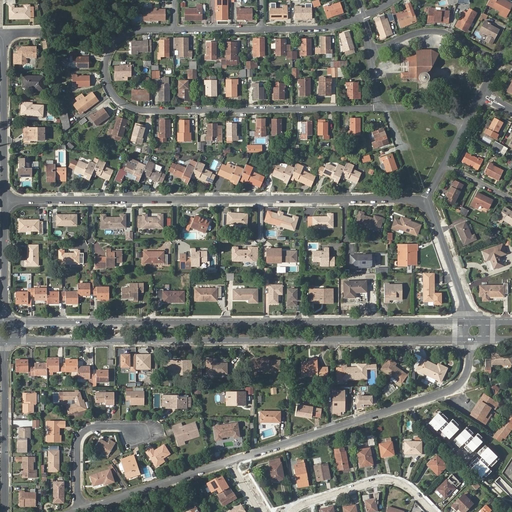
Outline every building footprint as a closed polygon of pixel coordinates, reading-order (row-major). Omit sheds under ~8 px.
[(225,14),(227,14),(226,0),(214,0),(215,7),(216,7),(216,19),(225,19),(225,14)] [(489,0),(487,4),(501,11),(500,13),(505,17),(511,5),(503,0),(489,0)] [(337,13),(343,11),(340,3),(328,7),(327,6),(324,7),(327,18),(337,15),(337,13)] [(406,23),(406,25),(416,22),(410,4),(406,5),(409,13),(397,17),(400,25),(406,23)] [(271,9),(271,17),(276,17),(276,19),(287,19),(287,6),(283,6),(283,9),(271,9)] [(29,19),(30,9),(30,7),(25,7),(25,10),(14,10),(14,7),(10,7),(9,20),(29,20),(29,19)] [(246,17),(252,17),(252,9),(240,9),(240,7),(236,8),(236,19),(246,19),(246,17)] [(305,17),(311,17),(311,9),(299,9),(299,7),(295,8),(295,19),(305,19),(305,17)] [(159,18),(165,18),(165,10),(153,10),(153,8),(144,8),(144,20),(159,20),(159,18)] [(184,9),(184,18),(190,18),(190,20),(201,20),(200,8),(196,8),(196,9),(184,9)] [(429,13),(428,23),(435,23),(435,22),(448,23),(449,11),(441,11),(441,12),(435,11),(435,9),(426,8),(426,13),(429,13)] [(467,26),(469,27),(476,13),(469,10),(467,14),(464,12),(462,16),(463,17),(457,27),(465,31),(467,26)] [(376,22),(380,36),(379,36),(380,39),(390,35),(386,24),(388,23),(386,19),(376,22)] [(491,45),(499,30),(488,24),(489,23),(485,21),(479,32),(488,36),(485,42),(491,45)] [(347,35),(346,33),(340,35),(344,47),(342,47),(344,51),(355,47),(351,34),(347,35)] [(324,38),(321,38),(321,49),(321,54),(332,54),(332,48),(331,49),(330,36),(324,36),(324,38)] [(159,40),(159,52),(158,52),(158,60),(161,60),(160,57),(169,57),(168,38),(164,38),(164,40),(159,40)] [(178,47),(178,57),(189,57),(189,52),(188,52),(188,38),(175,39),(175,47),(178,47)] [(254,39),(254,52),(252,52),(252,57),(264,56),(264,38),(258,38),(258,39),(254,39)] [(287,59),(292,59),(292,58),(292,51),(290,51),(285,52),(285,45),(285,39),(275,40),(276,56),(287,56),(287,59)] [(307,41),(307,39),(301,39),(302,51),(299,51),(299,56),(311,56),(311,41),(307,41)] [(132,54),(151,54),(151,40),(144,40),(144,41),(131,41),(132,54)] [(221,69),(227,69),(227,63),(237,63),(237,55),(236,55),(236,42),(225,43),(225,61),(221,61),(221,63),(221,69)] [(213,45),(213,43),(206,43),(206,55),(205,55),(205,60),(211,60),(211,55),(216,55),(216,45),(213,45)] [(14,54),(14,64),(25,64),(25,56),(35,56),(35,48),(17,48),(17,52),(18,52),(19,54),(14,54)] [(427,80),(427,79),(427,77),(427,76),(432,65),(438,54),(431,50),(416,50),(416,55),(417,78),(417,80),(421,80),(421,81),(423,81),(424,81),(425,81),(427,80)] [(83,65),(89,65),(89,56),(77,57),(77,56),(73,55),(72,62),(77,62),(77,67),(83,67),(83,65)] [(401,78),(417,78),(416,55),(401,55),(401,57),(396,57),(396,61),(408,61),(408,73),(401,73),(401,78)] [(115,66),(115,78),(121,78),(121,77),(131,77),(131,67),(134,67),(134,65),(127,65),(127,66),(115,66)] [(332,77),(337,77),(337,68),(334,68),(328,68),(328,74),(332,74),(332,77)] [(83,85),(89,85),(89,76),(77,76),(77,75),(72,75),(72,81),(77,81),(77,87),(83,87),(83,85)] [(23,77),(23,88),(34,88),(34,91),(43,91),(43,77),(23,77)] [(215,91),(217,91),(217,85),(216,77),(210,77),(210,81),(205,81),(205,85),(206,85),(206,97),(215,97),(215,91)] [(308,90),(310,90),(310,79),(304,79),(304,80),(298,80),(298,84),(300,84),(300,96),(308,96),(308,90)] [(321,79),(321,90),(322,90),(322,96),(331,96),(331,84),(332,84),(332,80),(326,80),(326,79),(321,79)] [(226,81),(226,91),(227,91),(227,97),(236,97),(236,84),(237,85),(237,80),(226,81)] [(178,81),(178,94),(180,94),(180,100),(188,100),(188,88),(189,88),(189,81),(178,81)] [(358,92),(358,82),(346,82),(346,86),(347,86),(348,98),(361,98),(361,92),(358,92)] [(263,92),(263,87),(257,87),(257,83),(251,83),(252,87),(253,87),(253,99),(265,99),(265,92),(263,92)] [(274,87),(274,93),(276,93),(276,99),(285,99),(284,87),(285,87),(286,83),(279,83),(279,87),(274,87)] [(169,94),(170,94),(170,84),(158,84),(158,88),(160,88),(160,100),(168,100),(169,94)] [(132,90),(132,99),(138,99),(138,101),(144,101),(144,95),(149,95),(148,89),(144,89),(144,90),(132,90)] [(81,99),(78,101),(73,105),(81,114),(85,111),(93,105),(92,103),(97,100),(92,92),(84,98),(82,100),(81,99)] [(21,103),(21,115),(42,116),(43,106),(32,106),(32,103),(21,103)] [(104,118),(108,115),(103,108),(93,115),(93,114),(89,117),(96,126),(104,120),(104,118)] [(60,112),(61,117),(63,130),(70,125),(67,111),(60,112)] [(123,121),(123,119),(117,118),(114,130),(112,129),(111,133),(115,134),(114,139),(121,141),(126,122),(123,121)] [(357,121),(357,118),(351,118),(351,131),(349,131),(349,136),(360,136),(360,120),(357,121)] [(275,121),(272,122),(272,132),(271,132),(271,136),(283,136),(283,132),(281,132),(281,119),(275,119),(275,121)] [(160,120),(160,133),(159,133),(159,138),(170,138),(170,120),(160,120)] [(182,122),(179,123),(179,134),(184,133),(184,137),(191,137),(190,133),(189,133),(189,120),(182,120),(182,122)] [(255,120),(256,132),(254,132),(254,136),(267,136),(267,132),(265,132),(265,120),(255,120)] [(497,122),(493,120),(486,133),(496,139),(499,134),(497,133),(503,122),(498,120),(497,122)] [(303,122),(303,135),(301,135),(301,140),(307,140),(307,135),(313,135),(312,122),(303,122)] [(318,122),(318,135),(323,135),(323,140),(330,140),(330,135),(328,135),(328,122),(318,122)] [(139,126),(136,125),(132,139),(142,142),(143,137),(142,137),(145,126),(139,124),(139,126)] [(214,126),(214,124),(208,124),(208,136),(206,136),(206,141),(212,141),(212,136),(217,136),(217,126),(214,126)] [(230,126),(226,126),(226,137),(232,137),(232,141),(238,141),(238,135),(237,135),(237,124),(230,124),(230,126)] [(25,129),(24,142),(30,142),(30,140),(44,140),(44,129),(25,129)] [(383,129),(372,132),(373,136),(374,136),(378,147),(388,144),(383,129)] [(144,142),(141,153),(147,153),(149,143),(144,142)] [(492,148),(497,150),(500,144),(495,142),(492,148)] [(393,163),(395,162),(391,152),(380,156),(381,160),(383,160),(387,171),(395,169),(393,163)] [(465,159),(464,162),(477,169),(482,159),(478,156),(477,159),(466,153),(463,158),(465,159)] [(19,158),(20,169),(18,169),(18,176),(32,176),(32,168),(30,169),(30,158),(19,158)] [(136,180),(139,181),(141,177),(147,165),(131,158),(130,158),(125,170),(121,168),(115,180),(121,183),(125,175),(127,176),(128,173),(137,177),(136,180)] [(73,159),(70,166),(75,169),(79,161),(73,159)] [(97,163),(92,175),(96,177),(97,173),(109,179),(113,171),(104,166),(106,162),(99,159),(97,163)] [(86,178),(90,180),(92,175),(97,163),(90,160),(88,165),(79,161),(75,169),(87,175),(86,178)] [(141,177),(146,179),(147,176),(159,181),(163,173),(160,171),(154,168),(156,164),(149,160),(147,165),(141,177)] [(185,181),(189,183),(192,177),(198,162),(194,160),(191,165),(190,164),(189,164),(187,168),(178,164),(174,172),(174,173),(186,178),(185,181)] [(198,162),(192,177),(196,179),(197,176),(209,182),(213,173),(204,169),(206,164),(199,161),(198,162)] [(346,167),(341,178),(345,180),(346,177),(358,183),(362,174),(353,170),(356,165),(348,162),(346,167)] [(284,182),(288,184),(290,179),(295,168),(288,165),(281,163),(279,166),(277,165),(273,174),(286,179),(284,182)] [(295,168),(290,179),(294,181),(295,178),(304,182),(308,173),(303,171),(305,166),(297,163),(295,168)] [(494,176),(499,179),(503,171),(493,166),(493,165),(489,163),(484,173),(493,178),(494,176)] [(46,164),(47,181),(56,181),(56,175),(58,176),(58,179),(62,179),(62,168),(56,168),(55,164),(46,164)] [(223,175),(227,166),(222,164),(218,173),(223,175)] [(254,167),(247,164),(245,169),(240,180),(244,182),(245,179),(258,184),(261,176),(252,172),(254,167)] [(335,181),(339,183),(341,178),(346,167),(339,164),(337,169),(328,165),(326,169),(324,173),(336,179),(335,181)] [(240,180),(245,169),(238,165),(238,166),(236,170),(227,166),(223,175),(235,180),(234,184),(238,185),(240,180)] [(316,177),(308,173),(304,182),(313,186),(316,177)] [(31,186),(31,177),(20,177),(20,186),(31,186)] [(450,198),(448,202),(454,206),(464,186),(456,182),(450,193),(449,192),(447,196),(450,198)] [(486,200),(487,198),(478,193),(472,204),(476,206),(477,205),(487,210),(491,202),(486,200)] [(511,212),(505,208),(502,212),(499,218),(503,220),(503,219),(511,224),(511,212)] [(279,211),(275,224),(294,230),(299,217),(294,216),(293,219),(283,215),(283,213),(279,211)] [(361,211),(357,224),(380,231),(384,218),(376,216),(375,219),(364,215),(365,213),(361,211)] [(53,212),(53,228),(57,228),(57,225),(76,225),(76,215),(57,215),(57,212),(53,212)] [(126,215),(121,214),(121,217),(106,218),(106,215),(102,215),(102,227),(126,227),(126,215)] [(138,216),(138,227),(164,228),(163,214),(159,214),(159,217),(148,217),(148,214),(143,214),(143,216),(138,216)] [(224,214),(223,226),(228,227),(228,224),(247,225),(248,215),(229,214),(224,214)] [(313,217),(313,227),(333,227),(333,214),(329,214),(328,217),(313,217)] [(191,217),(186,230),(189,231),(191,227),(206,233),(211,222),(196,215),(195,219),(191,217)] [(411,220),(403,217),(402,221),(397,220),(394,229),(398,231),(399,228),(418,235),(421,225),(410,222),(411,220)] [(20,220),(20,231),(39,231),(39,235),(43,234),(43,222),(39,222),(39,220),(20,220)] [(458,227),(466,246),(478,240),(476,236),(474,237),(467,223),(458,227)] [(417,250),(420,250),(420,249),(419,244),(420,245),(420,243),(399,244),(399,245),(400,245),(400,248),(399,248),(399,249),(400,249),(400,264),(398,265),(408,265),(408,266),(409,266),(409,264),(409,263),(412,263),(412,264),(419,265),(419,264),(417,263),(417,250)] [(28,246),(28,261),(25,261),(25,265),(38,266),(38,246),(28,246)] [(501,254),(507,252),(505,246),(485,253),(489,262),(493,261),(496,270),(505,266),(502,257),(501,254)] [(209,261),(209,252),(198,252),(198,248),(192,248),(192,257),(186,257),(186,266),(201,266),(201,261),(209,261)] [(234,248),(234,261),(253,261),(254,248),(250,248),(250,251),(238,251),(238,248),(234,248)] [(107,257),(101,257),(96,257),(96,267),(115,266),(115,261),(123,261),(123,252),(111,252),(112,249),(107,249),(107,257)] [(330,266),(330,257),(330,249),(325,249),(325,252),(313,252),(313,261),(321,261),(321,266),(330,266)] [(59,251),(59,264),(83,264),(83,254),(80,254),(79,251),(75,251),(75,254),(64,254),(64,251),(59,251)] [(268,254),(268,265),(273,265),(273,262),(292,262),(292,251),(272,251),(272,254),(268,254)] [(145,252),(145,262),(164,262),(164,265),(169,265),(169,255),(164,255),(164,252),(145,252)] [(356,258),(351,258),(351,268),(356,268),(355,265),(376,265),(376,255),(356,255),(356,258)] [(425,282),(425,302),(435,302),(435,282),(432,282),(432,278),(422,278),(422,282),(425,282)] [(345,282),(345,297),(356,298),(355,292),(367,292),(367,282),(345,282)] [(78,283),(78,291),(79,295),(91,295),(91,291),(94,291),(94,287),(94,283),(78,283)] [(123,288),(123,298),(134,298),(134,301),(139,301),(139,293),(144,293),(144,283),(130,283),(130,288),(123,288)] [(385,283),(385,303),(391,303),(391,298),(397,298),(397,300),(403,300),(403,285),(391,285),(391,283),(385,283)] [(482,287),(483,297),(486,297),(486,301),(489,302),(490,301),(491,300),(491,297),(506,297),(506,294),(510,294),(510,284),(506,284),(506,287),(482,287)] [(282,285),(269,285),(269,303),(277,303),(277,294),(282,294),(282,285)] [(110,287),(94,287),(94,291),(94,295),(97,295),(97,298),(110,299),(110,287)] [(196,289),(196,301),(218,301),(218,298),(222,298),(222,287),(217,287),(217,289),(196,289)] [(34,288),(32,288),(32,291),(32,296),(35,296),(35,299),(47,299),(47,291),(47,288),(34,288)] [(157,289),(157,299),(164,299),(164,302),(185,302),(185,292),(164,291),(164,289),(157,289)] [(234,289),(234,299),(250,299),(250,302),(258,302),(258,290),(234,289)] [(297,289),(288,289),(288,305),(297,305),(297,300),(302,300),(302,291),(297,291),(297,289)] [(314,291),(314,289),(310,289),(310,303),(334,303),(334,289),(324,289),(324,291),(314,291)] [(32,296),(32,291),(27,291),(16,292),(16,303),(29,303),(29,299),(32,300),(32,296)] [(63,291),(47,291),(47,299),(47,303),(60,303),(60,299),(63,299),(63,291)] [(78,291),(63,291),(63,299),(66,299),(66,303),(78,303),(79,295),(78,291)] [(136,354),(120,354),(120,368),(130,368),(130,371),(136,371),(136,370),(136,354)] [(151,354),(136,354),(136,370),(151,370),(151,354)] [(485,359),(485,367),(484,367),(484,373),(491,373),(491,367),(492,367),(492,364),(511,364),(511,354),(491,354),(491,359),(485,359)] [(28,359),(16,360),(16,371),(32,371),(31,367),(31,363),(28,363),(28,359)] [(59,359),(47,359),(47,363),(47,371),(53,371),(63,371),(63,363),(59,363),(59,359)] [(66,363),(63,363),(63,371),(77,371),(78,371),(78,366),(78,359),(66,359),(66,363)] [(207,359),(207,373),(227,373),(227,364),(217,363),(217,359),(207,359)] [(267,361),(267,359),(256,359),(256,361),(251,361),(251,374),(256,374),(256,370),(276,371),(276,368),(280,368),(280,361),(269,361),(267,361)] [(324,377),(324,368),(318,368),(318,359),(313,359),(313,362),(302,362),(302,372),(309,372),(309,377),(318,377),(324,377)] [(382,369),(402,383),(408,375),(395,366),(397,364),(390,359),(382,369)] [(423,359),(417,370),(442,382),(448,369),(439,365),(438,367),(423,359)] [(188,372),(188,375),(192,375),(192,361),(168,361),(168,375),(177,375),(177,372),(188,372)] [(35,367),(31,367),(32,371),(32,375),(47,375),(47,371),(47,363),(35,363),(35,367)] [(343,368),(343,378),(367,378),(367,368),(367,365),(358,365),(358,368),(347,368),(347,365),(343,365),(343,368)] [(78,366),(78,371),(77,371),(77,382),(82,382),(82,378),(93,378),(93,374),(93,370),(90,370),(90,366),(78,366)] [(328,368),(324,368),(324,377),(318,377),(318,379),(328,379),(328,368)] [(96,374),(93,374),(93,378),(93,382),(108,382),(109,370),(96,370),(96,374)] [(494,387),(490,393),(497,397),(502,390),(496,386),(494,387)] [(80,408),(81,411),(86,409),(83,399),(82,400),(79,392),(63,392),(63,399),(73,399),(73,404),(66,406),(68,413),(78,410),(79,410),(78,408),(80,408)] [(105,401),(105,402),(105,404),(114,404),(114,401),(114,393),(114,392),(96,392),(96,402),(103,402),(103,401),(105,401)] [(131,397),(131,399),(131,404),(144,404),(144,392),(126,392),(126,397),(131,397)] [(334,392),(333,415),(341,416),(341,412),(345,412),(345,392),(334,392)] [(36,393),(25,393),(25,404),(23,404),(23,412),(33,412),(33,404),(35,404),(36,402),(40,402),(40,395),(35,394),(36,393)] [(228,393),(228,402),(237,403),(237,405),(245,405),(245,393),(228,393)] [(167,395),(167,406),(177,406),(177,408),(186,408),(186,407),(186,397),(177,397),(177,395),(167,395)] [(473,412),(471,415),(485,424),(491,416),(487,413),(491,407),(495,410),(498,405),(494,402),(484,395),(479,402),(481,403),(475,412),(473,412)] [(377,396),(357,396),(357,406),(364,406),(364,404),(372,404),(372,402),(377,402),(377,396)] [(298,405),(296,416),(312,419),(312,417),(321,418),(322,410),(314,409),(314,408),(298,405)] [(449,420),(441,411),(427,425),(434,433),(439,428),(450,438),(461,427),(453,419),(449,423),(447,422),(449,420)] [(261,412),(260,422),(280,423),(280,412),(261,412)] [(511,424),(511,416),(510,415),(496,433),(503,438),(503,437),(511,424)] [(57,435),(59,435),(59,426),(59,425),(59,421),(47,421),(47,425),(49,426),(49,434),(47,435),(47,441),(57,441),(57,435)] [(173,427),(178,443),(184,441),(199,436),(195,423),(182,428),(181,424),(173,427)] [(214,426),(217,441),(223,440),(223,437),(234,435),(234,438),(240,437),(238,423),(214,426)] [(505,439),(511,428),(511,424),(503,437),(505,439)] [(19,428),(19,437),(20,437),(20,439),(19,439),(18,439),(17,447),(27,447),(27,439),(30,439),(30,427),(19,428)] [(474,434),(467,427),(450,445),(457,452),(461,448),(469,456),(484,440),(478,434),(474,438),(472,436),(474,434)] [(496,433),(493,438),(499,442),(503,438),(496,433)] [(102,450),(109,454),(115,443),(109,439),(107,443),(100,439),(95,448),(102,452),(102,450)] [(379,445),(382,457),(393,455),(391,442),(379,445)] [(406,443),(405,454),(421,455),(422,444),(406,443)] [(500,460),(485,444),(466,463),(483,480),(491,471),(487,467),(489,465),(492,468),(500,460)] [(147,451),(156,466),(164,462),(163,459),(170,454),(164,445),(154,451),(152,448),(147,451)] [(334,450),(338,471),(349,468),(346,452),(344,452),(344,448),(334,450)] [(357,451),(360,467),(372,465),(369,448),(357,451)] [(49,451),(49,471),(59,471),(59,451),(49,451)] [(122,460),(127,476),(139,473),(133,456),(122,460)] [(23,457),(23,471),(25,471),(25,477),(35,477),(35,470),(33,470),(33,461),(35,461),(35,457),(23,457)] [(429,464),(435,470),(433,471),(438,476),(447,467),(437,457),(429,464)] [(270,465),(271,475),(273,475),(273,481),(284,479),(282,463),(281,463),(281,459),(275,459),(275,460),(270,461),(270,465)] [(294,465),(297,484),(308,482),(307,480),(308,480),(308,478),(307,478),(304,460),(297,462),(298,465),(294,465)] [(315,466),(318,481),(330,479),(327,464),(315,466)] [(103,481),(104,482),(104,484),(113,481),(111,474),(109,470),(90,476),(94,485),(102,483),(101,482),(103,481)] [(219,494),(228,488),(221,478),(215,481),(214,479),(206,484),(211,492),(216,489),(219,494)] [(447,492),(450,494),(455,489),(447,480),(437,489),(443,496),(447,492)] [(54,482),(54,503),(63,502),(63,482),(54,482)] [(230,491),(228,488),(219,494),(216,495),(220,501),(219,501),(222,506),(235,498),(232,493),(231,494),(231,493),(229,494),(228,492),(230,491)] [(24,504),(36,504),(36,493),(24,493),(24,491),(19,491),(19,506),(24,506),(24,504)] [(467,492),(452,506),(456,510),(458,508),(461,511),(463,511),(472,504),(469,500),(472,497),(467,492)] [(364,500),(365,511),(372,511),(375,511),(375,506),(376,506),(377,493),(372,494),(373,499),(364,500)]
